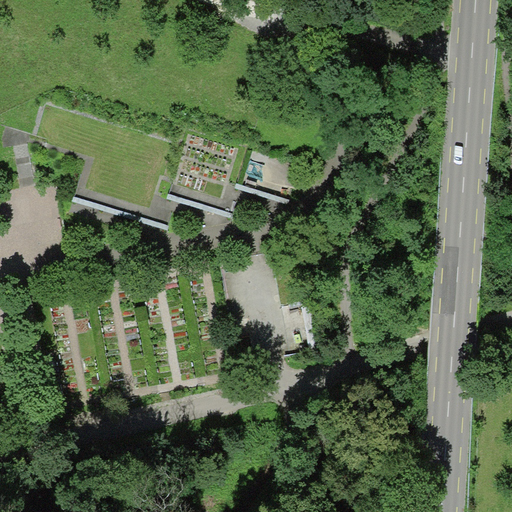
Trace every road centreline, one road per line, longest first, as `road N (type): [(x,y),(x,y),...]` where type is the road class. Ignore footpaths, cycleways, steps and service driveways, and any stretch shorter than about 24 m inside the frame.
road 1 (tertiary): [(474,0),(441,511)]
road 2 (track): [(439,49),(203,0)]
